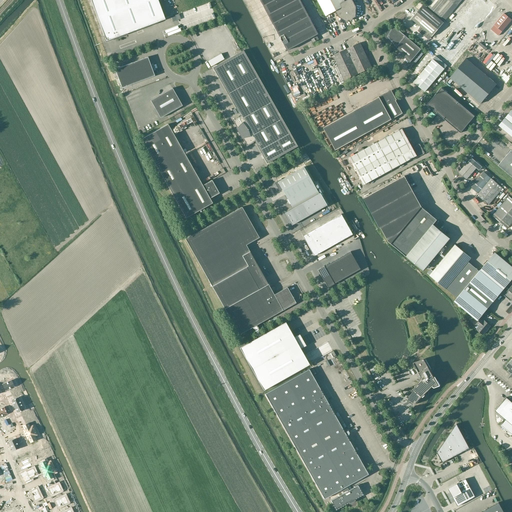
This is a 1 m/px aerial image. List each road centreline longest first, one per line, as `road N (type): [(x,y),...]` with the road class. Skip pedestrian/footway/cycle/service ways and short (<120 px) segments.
road 1 (primary): [(298,511),(170,273),(59,0)]
road 2 (unclassified): [(416,449),(387,427),(190,80)]
road 3 (unclassified): [(446,167),(367,26)]
road 4 (tertiary): [(511,328),(416,449)]
